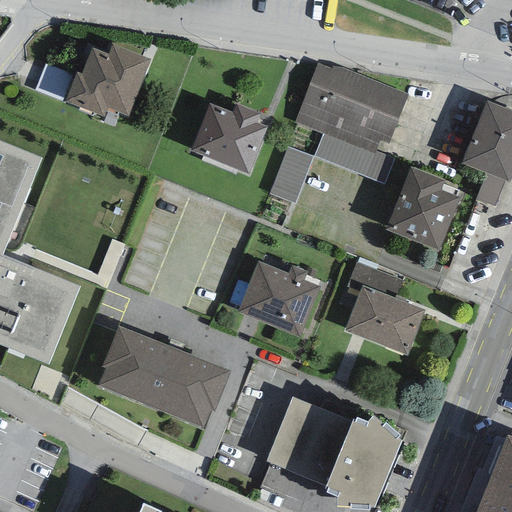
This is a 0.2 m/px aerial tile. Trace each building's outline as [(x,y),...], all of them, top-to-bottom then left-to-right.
[(108,60),(91,54),(82,80),(76,78),(64,108),(102,123),(106,112),(128,121),(150,64),(112,50),(108,60)] [(332,72),(316,66),(294,123),(375,154),(379,143),(388,146),(408,96),(334,67),(332,72)] [(511,115),(486,106),(462,167),(510,186),(511,180),(511,115)] [(233,118),(209,109),(191,156),(248,178),(265,132),(256,129),(260,118),(236,110),(233,118)] [(43,165),(0,148),(0,351),(51,371),(81,295),(3,264),(43,165)] [(298,209),(315,162),(288,152),(271,200),(298,209)] [(444,185),(410,171),(385,236),(439,256),(459,203),(440,196),(444,185)] [(258,265),(237,315),(298,341),(319,290),(303,284),(307,276),(291,269),(288,277),(258,265)] [(425,314),(362,289),(344,335),(407,359),(425,314)] [(229,377),(116,332),(101,371),(106,373),(98,392),(202,433),(209,416),(213,417),(229,377)] [(291,400),(264,465),(374,510),(401,445),(291,400)] [(511,511),(511,447),(506,445),(478,511),(511,511)]
